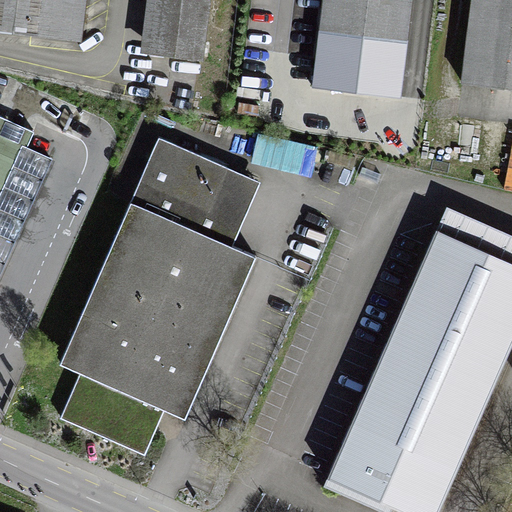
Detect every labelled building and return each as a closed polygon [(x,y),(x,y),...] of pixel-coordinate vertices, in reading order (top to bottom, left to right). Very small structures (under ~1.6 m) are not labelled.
[(89,0),(0,0),(0,36),(84,46),(89,0)] [(163,0),(157,55),(212,62),(219,0),(163,0)] [(413,0),(327,0),(317,90),(402,100),(413,0)] [(511,0),(480,0),(468,90),(511,95),(511,0)] [(0,114),(0,208),(36,131),(0,114)] [(270,180),(168,146),(70,372),(84,380),(66,422),(151,461),(174,413),(200,427),(277,261),(241,247),(270,180)]
